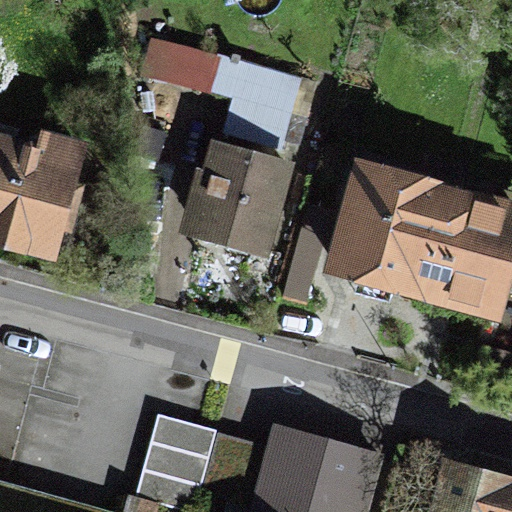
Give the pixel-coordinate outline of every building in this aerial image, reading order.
[(234,102),(221,145),(297,168),(320,91),(223,63),(213,96),(234,102)] [(47,152),(2,139),(0,144),(0,255),(70,275),(103,155),(50,140),(47,152)] [(308,171),(297,168),(221,145),(194,240),(281,265),(308,171)] [(474,207),(374,177),(341,285),(441,315),(474,207)] [(376,511),(389,465),(282,438),(263,511),(376,511)] [(511,511),(511,469),(445,451),(428,511),(511,511)] [(0,511),(148,511),(139,509),(137,511),(79,511),(0,490),(0,511)]
